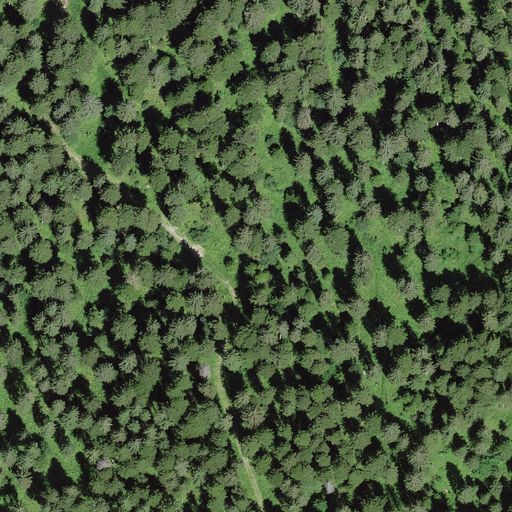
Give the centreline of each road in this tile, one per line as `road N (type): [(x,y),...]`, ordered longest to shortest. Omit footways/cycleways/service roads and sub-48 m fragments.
road 1 (track): [(202,256),(71,156),(49,124),(40,44),(63,0)]
road 2 (track): [(265,511),(210,348),(214,327)]
